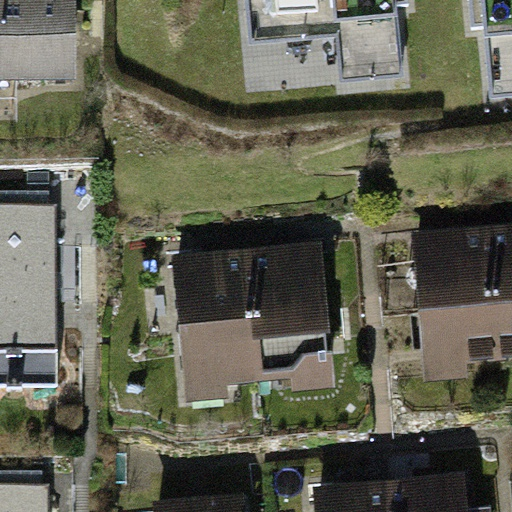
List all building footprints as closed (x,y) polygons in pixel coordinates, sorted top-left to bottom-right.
[(249,0),(253,38),(349,30),(353,76),(407,71),(401,7),(413,6),(412,0),(249,0)] [(511,0),(473,0),(476,31),(488,30),(493,93),(511,91),(511,0)] [(75,1),(0,1),(0,77),(75,77),(75,1)] [(61,207),(0,207),(0,296),(62,296),(61,207)] [(511,236),(490,238),(502,359),(511,358),(511,236)] [(490,238),(420,245),(432,351),(450,348),(464,361),(502,359),(490,238)] [(251,260),(263,379),(298,375),(308,362),(330,359),(321,252),(251,260)] [(251,260),(182,266),(192,372),(212,369),(230,382),(263,379),(251,260)] [(62,296),(0,296),(0,378),(11,380),(12,392),(27,392),(26,382),(57,385),(57,388),(62,388),(62,296)] [(0,487),(0,511),(54,511),(54,488),(0,487)] [(465,511),(463,487),(391,493),(392,511),(465,511)] [(392,511),(391,493),(323,500),(323,511),(392,511)]
